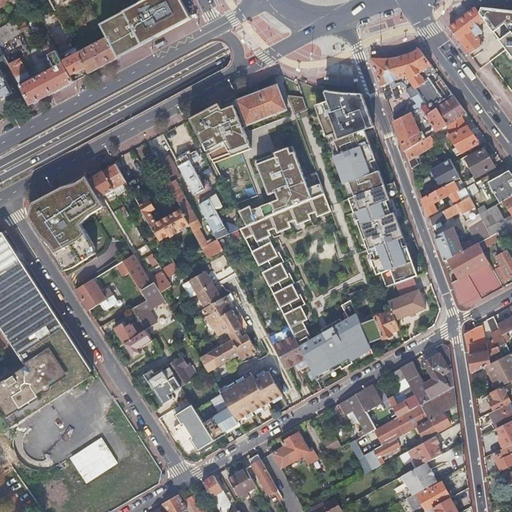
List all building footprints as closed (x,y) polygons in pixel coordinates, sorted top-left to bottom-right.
[(50,2),(48,0),(43,0),(37,4),(33,7),(35,10),(50,2)] [(50,0),(54,9),(75,0),(50,0)] [(137,0),(139,3),(100,24),(107,38),(112,47),(116,55),(188,17),(185,11),(183,6),(181,1),(180,0),(137,0)] [(37,14),(35,10),(33,7),(16,17),(20,24),(21,24),(37,14)] [(454,33),(470,54),(485,43),(481,37),(479,39),(477,36),(483,31),(479,25),(485,20),(480,13),(476,8),(449,27),(454,33)] [(511,11),(483,8),(480,13),(485,20),(494,32),(505,24),(511,32),(500,40),(511,56),(511,11)] [(25,32),(21,24),(20,24),(16,17),(10,21),(18,36),(25,32)] [(0,46),(10,41),(2,26),(0,27),(0,46)] [(109,63),(118,58),(116,55),(112,47),(107,38),(99,42),(109,63)] [(102,67),(109,63),(99,42),(77,54),(85,69),(88,74),(102,67)] [(53,93),(73,82),(62,62),(52,43),(39,49),(46,63),(51,60),(55,67),(30,80),(19,59),(8,65),(29,105),(53,93)] [(436,109),(446,125),(461,117),(466,113),(454,96),(445,102),(429,79),(425,82),(419,73),(431,65),(418,48),(410,54),(394,58),(418,93),(426,105),(431,112),(436,109)] [(73,82),(75,81),(72,75),(85,69),(77,54),(74,49),(65,54),(67,59),(62,62),(73,82)] [(411,97),(418,93),(394,58),(383,59),(370,59),(380,86),(389,83),(391,87),(394,86),(395,87),(400,84),(406,89),(411,97)] [(0,100),(11,94),(0,72),(0,100)] [(246,126),(287,110),(277,85),(236,101),(246,126)] [(335,93),(327,92),(325,94),(328,102),(316,107),(327,138),(328,137),(331,136),(338,156),(335,157),(334,158),(336,164),(340,163),(342,170),(339,171),(344,185),(345,185),(350,183),(355,197),(350,199),(349,200),(354,214),(359,212),(362,220),(357,222),(370,255),(374,254),(376,260),(372,261),(378,276),(381,274),(386,287),(396,284),(413,278),(417,276),(389,198),(398,195),(393,180),(383,184),(363,128),(373,125),(361,93),(349,93),(340,93),(335,93)] [(218,104),(190,119),(214,163),(251,150),(243,129),(246,127),(236,101),(220,107),(218,104)] [(431,112),(426,105),(393,122),(404,151),(430,136),(446,125),(436,109),(431,112)] [(453,143),(461,153),(479,143),(466,124),(461,117),(446,125),(451,135),(448,136),(453,143)] [(331,136),(328,137),(335,157),(338,156),(331,136)] [(435,144),(430,136),(404,151),(409,164),(415,160),(414,157),(435,144)] [(292,148),(256,162),(269,195),(276,193),(279,200),(252,210),(250,206),(239,211),(247,226),(274,214),(279,212),(303,202),(312,198),(323,194),(315,173),(304,177),(292,148)] [(484,149),(465,159),(475,177),(494,166),(484,149)] [(139,206),(160,241),(188,225),(189,225),(197,220),(175,180),(180,178),(169,156),(161,161),(155,150),(149,154),(180,211),(160,222),(155,224),(147,212),(152,209),(148,201),(139,206)] [(214,234),(217,239),(229,234),(223,224),(216,210),(221,207),(213,192),(211,193),(205,181),(201,183),(187,155),(176,162),(198,203),(204,216),(214,234)] [(450,183),(452,182),(459,178),(449,159),(440,164),(450,183)] [(102,172),(113,190),(125,182),(114,164),(102,172)] [(502,201),(511,195),(511,174),(509,170),(488,182),(499,203),(502,201)] [(102,196),(113,190),(102,172),(91,179),(102,196)] [(28,218),(63,272),(73,268),(95,254),(93,244),(80,225),(90,215),(104,207),(85,175),(32,204),(28,218)] [(125,182),(113,190),(116,195),(129,188),(125,182)] [(422,199),(428,216),(438,211),(434,203),(448,195),(453,203),(450,204),(452,206),(470,196),(465,188),(458,192),(452,182),(450,183),(444,186),(422,199)] [(350,183),(345,185),(350,199),(355,197),(350,183)] [(323,215),(330,211),(323,194),(312,198),(303,202),(279,212),(274,214),(247,226),(240,229),(244,239),(253,234),(260,248),(251,252),(259,267),(267,262),(270,268),(262,273),(269,287),(278,283),(281,289),(272,293),(280,309),(288,304),(292,311),(283,315),(293,335),(305,358),(316,380),(370,349),(370,347),(356,314),(350,300),(340,305),(348,318),(309,341),(307,337),(309,335),(299,316),(304,314),(300,306),(304,304),(299,294),(297,295),(292,284),(294,283),(289,273),(287,274),(281,263),(283,262),(278,252),(276,253),(265,232),(280,226),(283,231),(290,228),(288,223),(301,218),(303,223),(310,220),(309,215),(321,210),(323,215)] [(511,195),(502,201),(511,214),(511,195)] [(460,212),(474,238),(461,245),(463,251),(478,243),(491,236),(487,228),(479,213),(476,209),(472,202),(470,196),(452,206),(428,219),(431,227),(432,227),(433,231),(442,226),(440,223),(460,212)] [(476,209),(479,213),(486,209),(484,205),(476,209)] [(160,222),(152,209),(147,212),(155,224),(160,222)] [(201,227),(197,220),(189,225),(193,231),(201,227)] [(226,222),(223,224),(229,234),(239,230),(237,226),(226,222)] [(487,228),(491,236),(497,232),(502,229),(498,222),(487,228)] [(497,232),(500,237),(511,231),(511,223),(502,229),(497,232)] [(448,260),(463,251),(461,245),(454,226),(435,237),(444,262),(448,260)] [(491,236),(478,243),(481,249),(501,238),(500,237),(497,232),(491,236)] [(0,387),(0,407),(17,433),(97,382),(94,377),(96,375),(3,234),(0,235),(0,325),(29,369),(0,387)] [(201,249),(207,258),(223,250),(217,240),(201,249)] [(459,304),(466,307),(503,287),(481,249),(478,243),(463,251),(448,260),(459,279),(452,283),(459,304)] [(496,269),(503,281),(511,276),(511,257),(508,250),(496,257),(501,266),(496,269)] [(115,266),(122,277),(129,273),(121,262),(115,266)] [(161,270),(162,272),(166,279),(179,273),(173,264),(161,270)] [(226,267),(215,274),(221,283),(232,277),(226,267)] [(241,360),(255,351),(245,334),(241,337),(237,329),(244,325),(230,301),(226,303),(222,297),(219,298),(213,288),(211,285),(207,279),(203,271),(187,281),(203,308),(201,309),(205,316),(204,317),(210,328),(212,327),(217,336),(226,331),(230,337),(206,351),(207,354),(206,354),(214,368),(237,354),(241,360)] [(162,272),(151,278),(154,282),(160,293),(164,291),(171,286),(166,279),(162,272)] [(221,283),(215,274),(214,275),(207,279),(211,285),(213,288),(221,283)] [(171,285),(178,281),(175,276),(169,279),(171,285)] [(388,302),(392,311),(395,320),(425,308),(418,290),(418,291),(413,278),(396,284),(401,297),(388,302)] [(99,305),(105,301),(100,293),(92,280),(75,291),(89,312),(99,305)] [(146,300),(132,309),(138,319),(144,328),(148,325),(141,314),(164,299),(160,293),(154,282),(150,284),(139,290),(146,300)] [(105,301),(99,305),(103,310),(105,311),(116,304),(118,306),(121,305),(121,302),(119,300),(116,301),(108,288),(100,293),(105,301)] [(356,314),(368,309),(360,290),(348,295),(350,300),(356,314)] [(164,291),(160,293),(164,299),(166,303),(169,301),(164,291)] [(511,317),(497,326),(502,336),(511,330),(511,306),(510,307),(511,310),(511,317)] [(390,332),(398,328),(395,320),(392,311),(374,319),(381,338),(391,334),(390,332)] [(497,326),(493,317),(486,321),(492,333),(491,333),(494,340),(486,343),(485,335),(482,327),(477,329),(477,328),(464,335),(469,356),(470,355),(488,351),(488,350),(489,350),(506,344),(502,336),(497,326)] [(144,328),(138,319),(124,329),(122,325),(113,330),(123,345),(138,335),(145,331),(144,328)] [(138,335),(123,345),(133,360),(142,353),(140,351),(142,350),(142,348),(152,341),(145,331),(138,335)] [(286,368),(305,358),(293,335),(273,345),(286,368)] [(415,396),(420,405),(454,387),(449,348),(442,344),(436,348),(437,350),(440,355),(425,363),(424,363),(433,379),(424,385),(412,362),(400,369),(415,396)] [(510,354),(506,344),(489,350),(502,350),(502,351),(505,350),(508,355),(510,354)] [(422,358),(425,363),(440,355),(437,350),(422,358)] [(473,373),(486,366),(491,364),(488,351),(470,355),(473,373)] [(498,388),(511,381),(511,353),(510,354),(508,355),(491,364),(486,366),(491,376),(492,376),(498,388)] [(154,390),(163,404),(171,399),(169,396),(175,391),(181,387),(180,386),(190,379),(181,367),(186,365),(181,357),(157,373),(156,371),(154,373),(152,370),(144,376),(154,390)] [(188,363),(186,365),(181,367),(190,379),(196,375),(188,363)] [(415,396),(400,369),(391,374),(402,392),(406,401),(415,396)] [(280,392),(283,391),(274,375),(271,377),(267,370),(254,379),(251,375),(244,379),(242,376),(226,386),(228,389),(220,393),(237,421),(281,394),(280,392)] [(357,394),(367,413),(382,404),(372,385),(361,392),(357,394)] [(364,456),(365,456),(396,439),(415,429),(444,413),(457,406),(454,387),(420,405),(397,418),(387,424),(381,427),(376,430),(361,438),(356,441),(364,456)] [(508,404),(511,403),(504,387),(488,395),(495,411),(508,404)] [(390,405),(397,418),(420,405),(415,396),(406,401),(402,392),(392,397),(390,393),(385,396),(390,405)] [(368,415),(367,413),(357,394),(352,397),(336,407),(343,418),(346,416),(346,417),(347,416),(354,412),(359,422),(364,431),(358,434),(361,438),(376,430),(368,415)] [(191,439),(198,450),(214,441),(188,399),(173,409),(177,415),(176,415),(182,425),(187,422),(196,436),(191,439)] [(511,411),(508,404),(495,411),(491,413),(495,422),(492,423),(495,430),(498,429),(511,421),(511,411)] [(387,424),(397,418),(390,405),(387,406),(390,411),(383,416),(387,424)] [(354,412),(347,416),(352,426),(359,422),(354,412)] [(373,412),(368,415),(376,430),(381,427),(373,412)] [(451,426),(444,413),(415,429),(418,434),(420,433),(425,443),(436,437),(439,435),(438,433),(451,426)] [(511,421),(498,429),(502,437),(500,438),(505,449),(511,445),(511,421)] [(182,425),(191,439),(196,436),(187,422),(182,425)] [(282,443),(284,447),(272,455),(281,470),(303,458),(308,466),(319,460),(312,449),(309,450),(300,433),(282,443)] [(323,442),(330,455),(341,449),(335,436),(323,442)] [(440,444),(436,437),(425,443),(423,444),(416,447),(425,464),(427,463),(442,455),(437,445),(440,444)] [(365,456),(372,471),(379,467),(379,466),(383,464),(380,458),(400,447),(396,439),(365,456)] [(372,472),(364,456),(356,441),(350,444),(367,475),(372,472)] [(511,445),(505,449),(501,451),(502,454),(495,458),(501,471),(511,466),(511,445)] [(283,499),(259,456),(250,461),(269,495),(274,492),(279,502),(283,499)] [(430,470),(427,463),(425,464),(403,476),(413,495),(428,487),(437,482),(434,476),(435,475),(431,469),(430,470)] [(247,493),(257,488),(247,470),(229,480),(239,498),(240,497),(241,501),(249,496),(247,493)] [(230,504),(214,476),(211,478),(203,483),(219,511),(226,511),(228,511),(230,504)] [(413,495),(403,476),(400,478),(411,497),(413,495)] [(429,490),(428,487),(413,495),(411,497),(408,498),(415,511),(424,511),(451,498),(442,483),(429,490)] [(351,498),(354,503),(367,496),(365,491),(351,498)] [(205,511),(203,507),(196,495),(186,500),(193,511),(205,511)] [(183,511),(187,510),(179,496),(172,500),(162,505),(166,511),(183,511)] [(458,511),(451,498),(424,511),(458,511)] [(335,500),(324,506),(319,509),(313,511),(341,511),(342,511),(335,500)]
